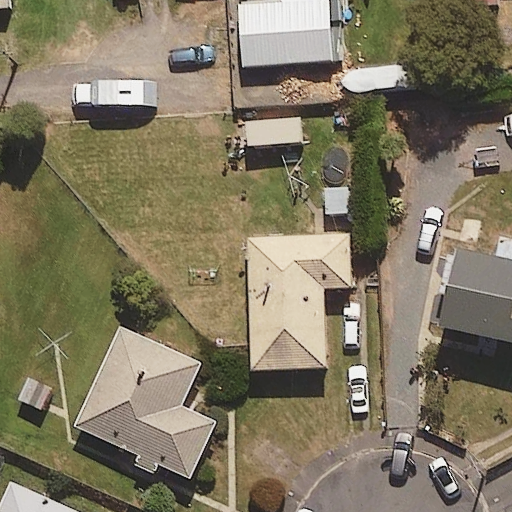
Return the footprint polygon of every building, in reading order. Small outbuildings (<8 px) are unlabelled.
[(10,0),(0,0),(0,13),(12,13),(10,0)] [(334,87),(333,62),(343,61),(342,54),(351,53),(350,35),(341,35),(339,0),(282,0),(283,4),(238,7),(243,92),(334,87)] [(350,237),(249,239),(252,370),(326,368),(324,288),(351,287),(350,237)] [(511,240),(500,238),(495,258),(455,250),(439,326),(511,341),(511,240)] [(155,477),(161,465),(189,479),(215,424),(180,407),(199,365),(123,329),(78,426),(138,455),(133,467),(155,477)] [(71,511),(11,485),(0,510),(0,511),(71,511)]
